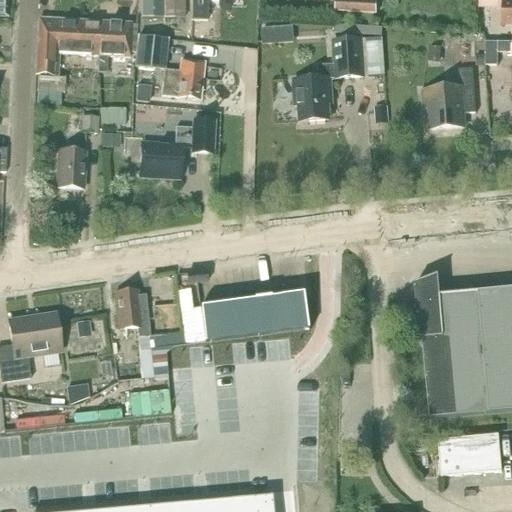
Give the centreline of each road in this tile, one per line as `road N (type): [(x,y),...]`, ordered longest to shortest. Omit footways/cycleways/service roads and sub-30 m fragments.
road 1 (unclassified): [(17,279),(323,234),(511,217)]
road 2 (unclassified): [(17,279),(28,0)]
